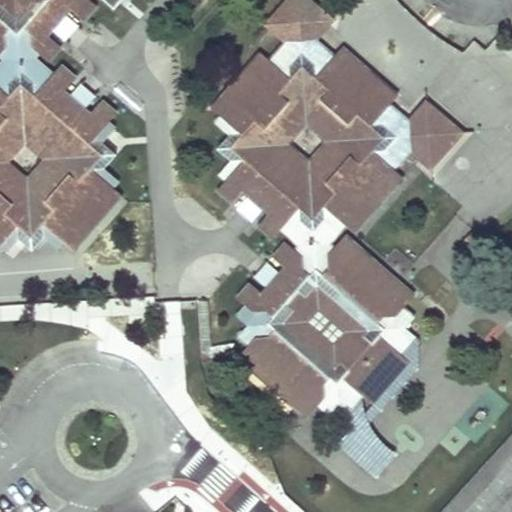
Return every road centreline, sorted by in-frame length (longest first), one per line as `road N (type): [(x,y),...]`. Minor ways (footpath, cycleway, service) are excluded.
road 1 (residential): [(143,418),(108,390),(78,391),(46,423),(46,457),(71,487),(110,490),(141,465),(147,439)]
road 2 (residential): [(252,511),(172,449),(147,439)]
